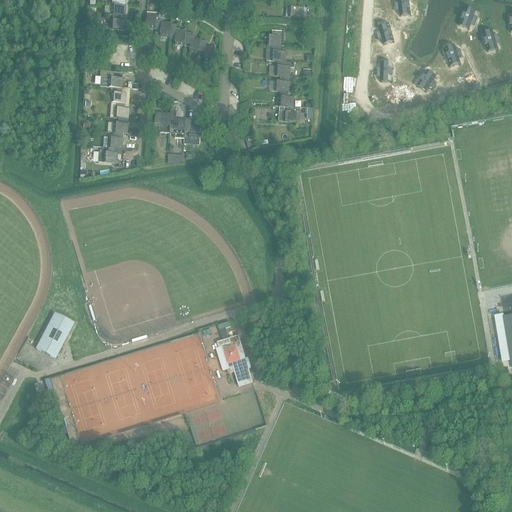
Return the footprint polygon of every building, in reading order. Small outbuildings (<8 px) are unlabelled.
[(112,5),(111,15),(115,16),(125,16),(126,1),(116,1),(112,0),(112,5)] [(397,0),(398,3),(394,4),(395,11),(399,11),(399,12),(400,17),(411,16),(408,0),(397,0)] [(303,19),(303,9),(290,8),(289,18),(303,19)] [(475,12),(466,8),(459,26),(469,30),(471,24),(475,25),(478,18),(473,16),(475,12)] [(146,28),(156,29),(157,20),(157,15),(147,14),(146,28)] [(124,31),(125,16),(115,16),(115,21),(111,20),(110,30),(124,31)] [(161,36),(170,37),(171,29),(172,24),(162,23),(162,21),(157,20),(156,29),(156,30),(161,30),(161,36)] [(379,32),(376,33),(378,40),(382,39),(382,41),(383,45),(394,42),(389,24),(378,27),(379,32)] [(175,45),(185,45),(186,37),(186,32),(176,31),(176,29),(171,29),(170,37),(170,38),(176,39),(175,45)] [(268,46),(272,47),(281,47),(282,32),(272,31),(272,37),(268,36),(268,46)] [(492,31),(482,34),(487,53),(498,49),(496,43),(500,42),(497,34),(494,35),(492,31)] [(186,37),(185,45),(185,46),(190,47),(190,53),(200,54),(200,45),(201,40),(191,39),(191,37),(186,37)] [(206,46),(200,45),(200,54),(200,55),(205,55),(204,61),(214,62),(215,48),(206,48),(206,46)] [(455,45),(444,49),(450,67),(460,64),(458,58),(462,57),(460,49),(456,51),(455,45)] [(268,46),(267,61),(272,62),(277,62),(285,62),(286,52),(281,52),(281,47),(272,47),(268,46)] [(276,67),(276,77),(280,77),(290,78),(290,68),(294,69),(294,63),(285,62),(277,62),(276,67)] [(377,67),(376,75),(380,75),(380,77),(380,82),(391,82),(392,63),(381,62),(381,68),(377,67)] [(427,70),(416,87),(425,93),(429,87),(432,89),(437,83),(433,81),(436,76),(427,70)] [(112,88),(122,89),(123,73),(113,73),(113,78),(109,78),(108,88),(112,88)] [(275,92),(280,92),(289,93),(290,78),(280,77),(280,82),(276,82),(275,92)] [(111,103),(115,104),(125,104),(125,94),(121,94),(122,89),(112,88),(112,93),(111,103)] [(280,107),(285,107),(293,108),(294,98),(289,98),(289,93),(280,92),(280,97),(280,107)] [(114,119),(118,119),(128,120),(128,109),(124,109),(125,104),(115,104),(115,109),(114,119)] [(279,112),(279,123),(298,123),(300,124),(301,113),(298,113),(293,113),(293,108),(285,107),(284,112),(279,112)] [(170,134),(171,117),(171,114),(156,113),(155,123),(155,128),(160,128),(160,134),(170,134)] [(171,117),(170,134),(174,135),(174,139),(184,140),(184,139),(184,134),(185,134),(186,123),(186,121),(177,120),(177,118),(171,117)] [(113,134),(123,134),(127,134),(128,120),(118,119),(118,124),(114,124),(113,134)] [(185,134),(184,134),(184,139),(200,140),(201,127),(191,126),(191,124),(186,123),(185,134)] [(108,148),(117,149),(122,149),(123,134),(113,134),(113,139),(109,138),(108,148)] [(98,153),(98,163),(103,163),(117,164),(117,149),(108,148),(103,148),(103,153),(98,153)] [(54,314),(35,349),(55,360),(74,324),(54,314)] [(511,315),(503,317),(511,361),(511,363),(511,315)] [(223,341),(217,343),(218,348),(221,347),(228,370),(233,369),(239,387),(252,383),(253,383),(249,369),(251,368),(248,359),(246,359),(239,336),(238,337),(229,339),(226,329),(220,331),(222,337),(223,341)] [(49,379),(44,381),(48,392),(53,390),(49,379)]
